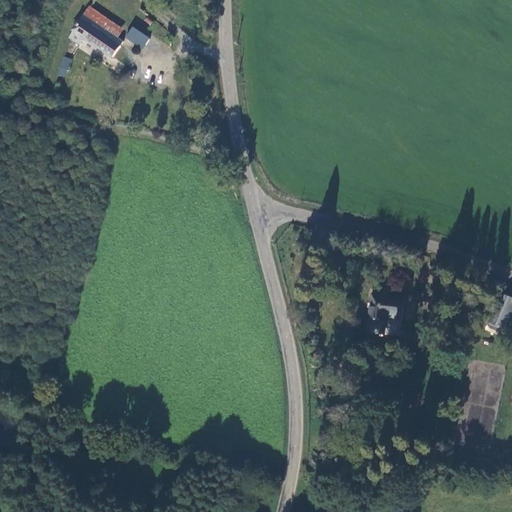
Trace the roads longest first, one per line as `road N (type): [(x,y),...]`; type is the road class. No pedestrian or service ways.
road 1 (tertiary): [(281,511),(294,445),(292,386),(252,205)]
road 2 (unclassified): [(511,274),(398,235),(252,205)]
road 3 (tertiary): [(252,205),(225,58),(224,0)]
